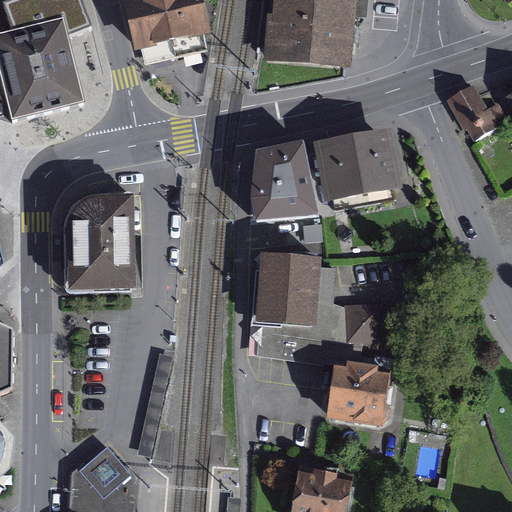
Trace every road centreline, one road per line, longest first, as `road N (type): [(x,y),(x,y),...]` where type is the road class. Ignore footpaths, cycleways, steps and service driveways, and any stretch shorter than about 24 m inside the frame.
road 1 (tertiary): [(418,82),(308,113),(138,145)]
road 2 (residential): [(418,82),(511,307)]
road 3 (tertiary): [(35,293),(33,511)]
road 4 (residential): [(138,145),(105,0)]
